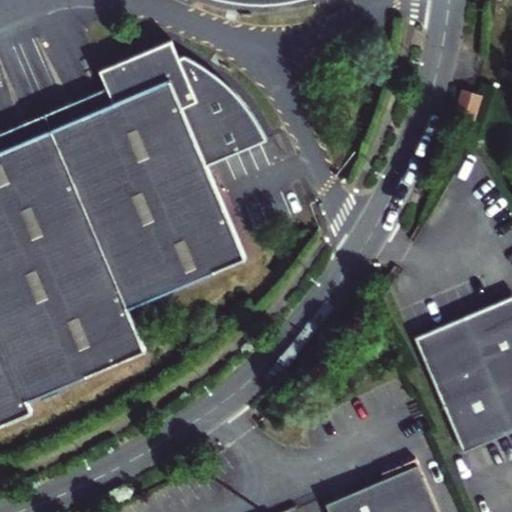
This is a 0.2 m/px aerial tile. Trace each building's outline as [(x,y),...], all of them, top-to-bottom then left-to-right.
[(26,398),(147,350),(126,307),(247,260),(205,165),(183,107),(195,101),(179,59),(172,41),(100,71),(107,90),(0,133),(0,425),(31,412),(26,398)] [(205,165),(267,142),(260,127),(254,116),(247,104),(240,94),(230,84),(218,75),(209,69),(205,66),(200,64),(198,62),(191,59),(179,59),(195,101),(183,107),(205,165)] [(488,95),(463,88),(455,114),(480,121),(488,95)] [(511,295),(415,338),(463,445),(511,423),(511,295)] [(436,511),(418,467),(333,501),(337,511),(436,511)]
